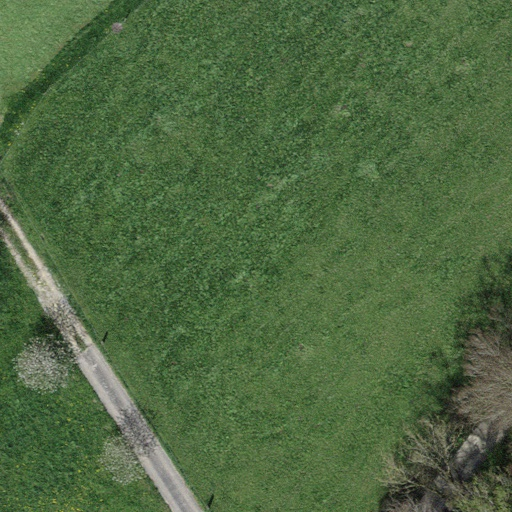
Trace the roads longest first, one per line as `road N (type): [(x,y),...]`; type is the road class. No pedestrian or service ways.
road 1 (track): [(175,511),(0,225)]
road 2 (unclassified): [(511,397),(417,511)]
